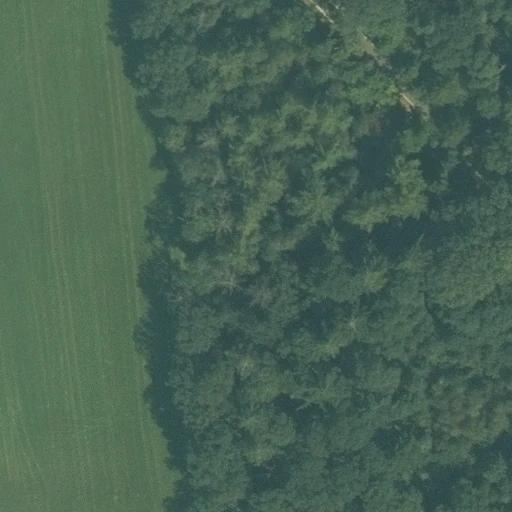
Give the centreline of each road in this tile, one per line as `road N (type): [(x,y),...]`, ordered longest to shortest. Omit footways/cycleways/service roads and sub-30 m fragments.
road 1 (track): [(432,511),(368,258),(506,209)]
road 2 (unclassified): [(511,214),(309,0)]
